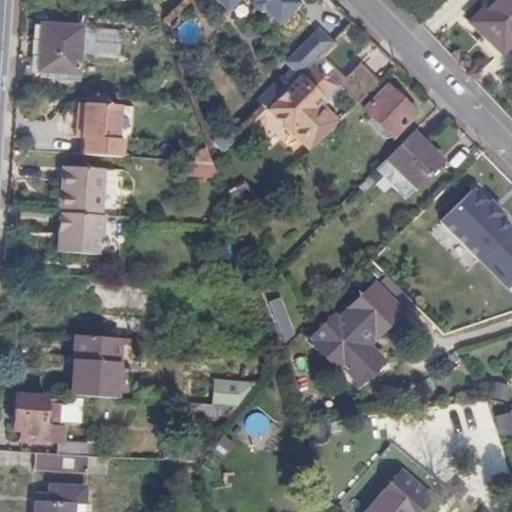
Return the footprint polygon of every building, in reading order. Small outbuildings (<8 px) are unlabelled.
[(246,0),(276,28),(295,9),(285,0),(246,0)] [(511,46),(511,0),(493,0),(470,24),(502,56),(511,46)] [(80,31),(39,28),(36,75),(77,78),(80,31)] [(117,32),(100,31),(98,58),(115,59),(117,32)] [(298,70),(324,43),(311,31),(286,58),(298,70)] [(288,80),(260,109),(304,151),(332,124),(314,106),(330,89),(304,64),(298,70),(288,80)] [(406,121),(378,93),(358,113),(386,140),(406,121)] [(85,157),(114,159),(117,111),(89,109),(85,157)] [(406,133),(380,159),(368,172),(397,202),(409,191),(434,166),(422,153),(424,151),(406,133)] [(189,152),(191,178),(210,176),(207,150),(189,152)] [(61,168),(58,215),(97,218),(100,170),(61,168)] [(218,197),(229,227),(250,205),(235,187),(218,197)] [(503,292),(511,283),(511,239),(505,233),(506,232),(468,193),(435,224),(474,263),(503,292)] [(98,239),(100,218),(97,218),(58,215),(55,252),(94,255),(95,239),(98,239)] [(261,279),(271,269),(260,258),(250,268),(261,279)] [(352,388),(362,378),(359,374),(371,362),(358,349),(367,341),(362,336),(376,323),(378,326),(390,315),(367,292),(331,326),(325,321),(301,344),(315,359),(319,355),(352,388)] [(261,305),(277,347),(286,334),(273,300),(261,305)] [(394,311),(390,315),(378,326),(376,323),(362,336),(367,341),(368,342),(397,314),(394,311)] [(112,400),(117,339),(73,336),(68,396),(112,400)] [(359,374),(362,378),(375,366),(371,362),(359,374)] [(233,408),(244,393),(233,386),(208,384),(206,406),(233,408)] [(504,388),(488,385),(484,400),(500,404),(504,388)] [(47,400),(19,398),(17,432),(26,432),(26,443),(52,445),(51,455),(84,457),(95,458),(96,442),(82,441),(82,444),(68,443),(68,432),(58,431),(59,423),(46,423),(47,400)] [(225,419),(233,408),(206,406),(184,404),(183,415),(225,419)] [(511,430),(507,414),(491,419),(497,438),(511,432),(511,430)] [(333,423),(303,426),(307,441),(336,438),(333,423)] [(210,450),(223,459),(233,444),(221,435),(210,450)] [(158,462),(174,463),(174,456),(179,456),(179,448),(159,447),(158,462)] [(51,455),(31,453),(29,469),(83,473),(84,457),(51,455)] [(414,511),(431,494),(403,468),(360,511),(414,511)] [(83,490),(46,488),(45,503),(32,502),(31,511),(69,511),(70,504),(82,505),(83,490)] [(164,511),(189,511),(193,510),(182,492),(160,504),(164,511)]
